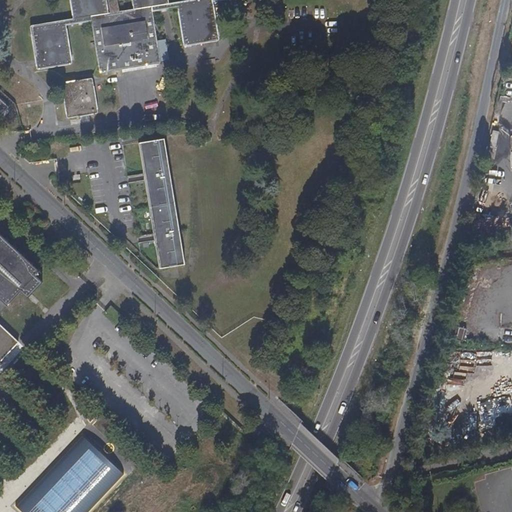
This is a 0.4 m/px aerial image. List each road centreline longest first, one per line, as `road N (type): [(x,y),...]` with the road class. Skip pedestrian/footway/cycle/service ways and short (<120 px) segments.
road 1 (primary): [(455,0),(376,276),(279,511)]
road 2 (primary): [(296,511),(397,260),(471,0)]
road 3 (unclassified): [(371,501),(506,0)]
road 4 (tertiary): [(332,468),(0,157)]
